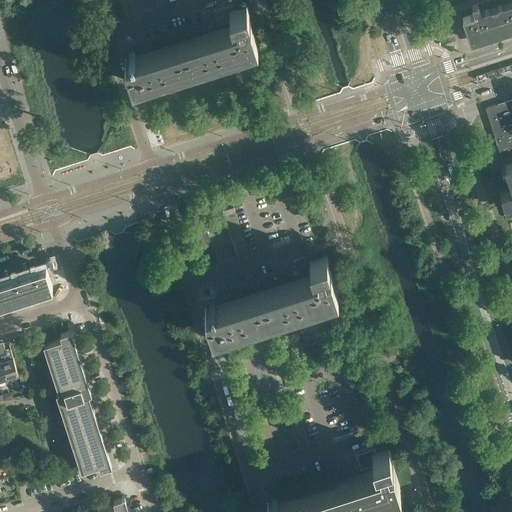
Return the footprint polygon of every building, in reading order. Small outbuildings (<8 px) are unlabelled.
[(511,0),(487,0),(457,10),(458,14),(462,12),(470,40),(511,26),(511,0)] [(135,8),(134,3),(122,7),(123,12),(135,8)] [(133,81),(133,80),(255,41),(257,41),(250,21),(249,22),(245,23),(243,15),(247,14),(249,13),(246,5),(236,8),(234,9),(233,4),(214,10),(219,25),(233,20),(233,18),(236,17),(237,25),(125,61),(126,63),(132,81),(133,81)] [(137,13),(135,8),(123,12),(125,17),(137,13)] [(511,98),(486,107),(486,109),(493,132),(502,157),(511,154),(511,98)] [(511,217),(511,161),(504,164),(507,174),(509,180),(510,184),(511,189),(500,193),(508,218),(509,218),(511,217)] [(235,212),(234,207),(222,211),(224,215),(235,212)] [(237,218),(235,212),(223,216),(225,222),(237,218)] [(239,224),(237,218),(225,222),(227,227),(239,224)] [(206,227),(205,222),(193,226),(194,231),(206,227)] [(241,229),(239,224),(227,227),(229,233),(241,229)] [(208,232),(206,227),(194,231),(196,236),(208,232)] [(243,235),(241,229),(229,233),(231,239),(243,235)] [(209,237),(208,232),(196,236),(197,241),(209,237)] [(244,241),(243,235),(231,239),(233,245),(244,241)] [(211,242),(209,237),(197,241),(199,246),(211,242)] [(246,246),(244,241),(233,245),(235,250),(246,246)] [(213,247),(211,242),(199,246),(201,251),(213,247)] [(248,252),(246,246),(235,250),(236,256),(248,252)] [(214,252),(213,247),(201,251),(202,256),(214,252)] [(216,257),(214,252),(202,256),(204,261),(216,257)] [(0,303),(53,287),(46,266),(39,268),(37,263),(50,258),(51,262),(54,261),(52,253),(0,270),(0,303)] [(212,330),(337,290),(331,270),(325,272),(323,265),(329,263),(326,254),(314,258),(312,254),(294,260),(298,274),(313,269),(313,268),(316,266),(317,275),(205,311),(206,313),(212,330)] [(217,262),(216,257),(204,261),(205,266),(217,262)] [(112,465),(89,394),(92,393),(72,330),(60,333),(62,338),(44,344),(59,392),(56,392),(81,470),(99,464),(101,469),(112,465)] [(19,375),(13,357),(3,361),(8,378),(19,375)] [(0,380),(8,378),(3,361),(0,361),(0,380)] [(299,412),(298,406),(286,410),(288,416),(299,412)] [(301,418),(299,412),(288,416),(290,421),(301,418)] [(268,421),(267,416),(255,420),(256,425),(268,421)] [(303,423),(301,418),(290,421),(291,427),(303,423)] [(270,426),(268,421),(256,425),(258,430),(270,426)] [(305,429),(303,423),(291,427),(293,433),(305,429)] [(272,431),(270,426),(258,430),(260,435),(272,431)] [(307,435),(305,429),(293,433),(295,439),(307,435)] [(273,436),(272,431),(260,435),(261,440),(273,436)] [(309,440),(307,435),(295,439),(297,444),(309,440)] [(275,441),(273,436),(261,440),(263,445),(275,441)] [(311,446),(309,440),(297,444),(299,450),(311,446)] [(276,446),(275,441),(263,445),(264,450),(276,446)] [(278,451),(276,446),(264,450),(266,455),(278,451)] [(270,511),(313,511),(399,484),(393,465),(388,466),(385,459),(391,457),(389,448),(376,452),(375,447),(356,453),(361,469),(376,464),(375,462),(379,461),(379,469),(268,505),(269,508),(270,511)] [(279,456),(278,451),(266,455),(268,460),(279,456)] [(129,511),(125,496),(114,500),(115,504),(97,510),(97,511),(129,511)]
